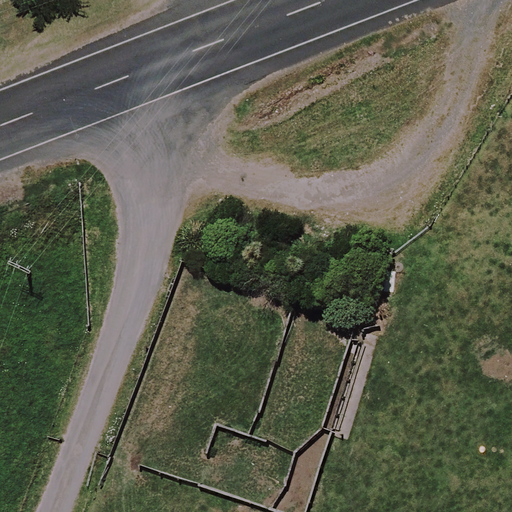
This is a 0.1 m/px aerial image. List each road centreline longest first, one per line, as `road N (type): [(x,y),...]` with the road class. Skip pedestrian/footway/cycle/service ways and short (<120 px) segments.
road 1 (unknown): [(487,0),(463,120),(447,155),(418,184),(362,215),(313,222),(140,192)]
road 2 (secondary): [(336,0),(0,127)]
